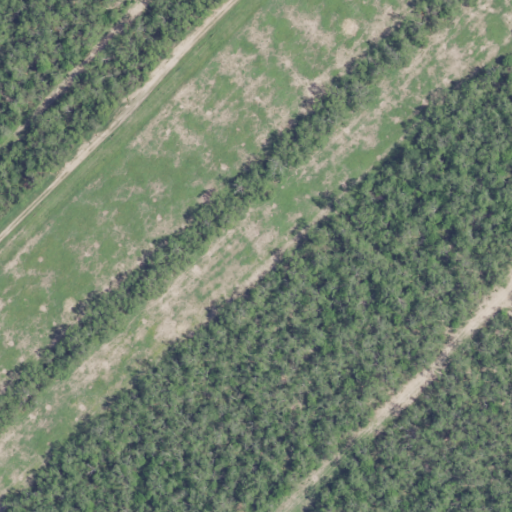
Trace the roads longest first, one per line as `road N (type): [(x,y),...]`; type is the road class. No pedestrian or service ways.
road 1 (residential): [(336,0),(0,339)]
road 2 (residential): [(0,231),(229,0)]
